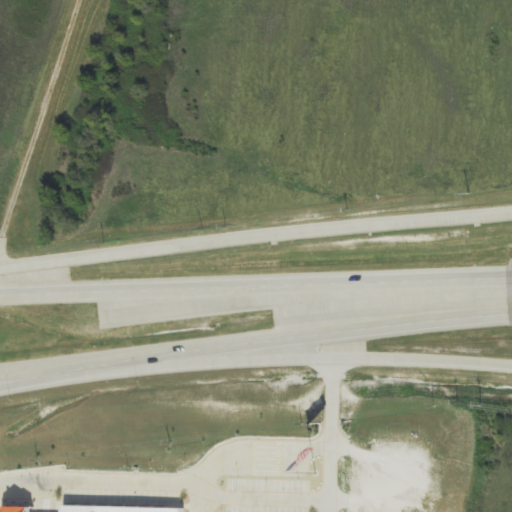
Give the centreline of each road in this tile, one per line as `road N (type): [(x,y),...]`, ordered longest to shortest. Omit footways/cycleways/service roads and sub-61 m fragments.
road 1 (trunk): [(88,365),(327,355),(511,372),(470,220),(0,269)]
road 2 (trunk): [(511,278),(0,295)]
road 3 (trunk): [(0,384),(135,355),(436,321)]
road 4 (residential): [(11,268),(92,0)]
